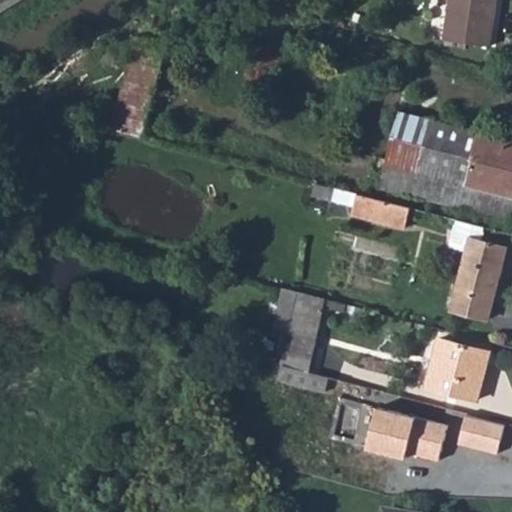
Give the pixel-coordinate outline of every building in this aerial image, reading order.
[(487,44),(492,0),(449,0),(445,38),(487,44)] [(136,30),(130,53),(160,62),(166,39),(136,30)] [(130,53),(108,122),(140,131),(160,62),(130,53)] [(377,185),(509,216),(511,204),(511,137),(395,109),(377,185)] [(402,226),(407,206),(353,193),(348,213),(402,226)] [(479,242),(483,222),(450,215),(445,241),(463,245),(450,308),(489,317),(505,247),(479,242)] [(295,331),(303,291),(284,287),(275,327),(295,331)] [(287,368),(315,374),(331,297),(303,291),(295,331),(287,368)] [(428,380),(478,392),(487,346),(439,334),(428,380)] [(315,374),(287,368),(284,383),(334,393),(337,378),(315,374)] [(379,408),(369,448),(406,458),(409,448),(415,449),(414,454),(442,461),(451,426),(379,408)] [(468,413),(459,443),(497,453),(506,423),(468,413)]
